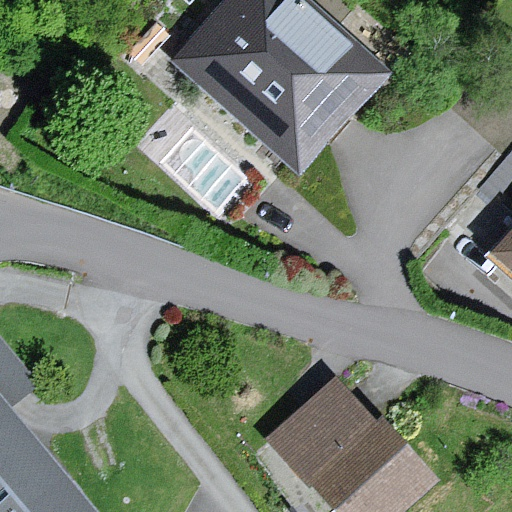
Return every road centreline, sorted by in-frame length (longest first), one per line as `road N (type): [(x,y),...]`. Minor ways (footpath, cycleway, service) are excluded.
road 1 (residential): [(127,258),(511,373)]
road 2 (residential): [(127,258),(120,310),(130,358),(244,511)]
road 3 (residential): [(0,228),(53,234),(127,258)]
